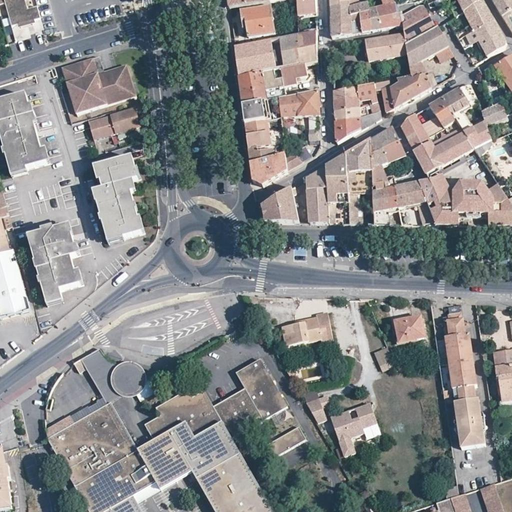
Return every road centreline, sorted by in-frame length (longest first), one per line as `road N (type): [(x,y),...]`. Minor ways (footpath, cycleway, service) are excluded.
road 1 (residential): [(511,236),(259,232),(245,209)]
road 2 (tertiary): [(261,271),(511,289)]
road 3 (residential): [(245,209),(217,0)]
road 4 (residential): [(0,76),(155,23)]
road 5 (unknown): [(476,297),(499,456)]
road 6 (residential): [(324,0),(333,157)]
road 7 (tertiary): [(155,23),(171,179)]
road 8 (residential): [(393,121),(511,52)]
